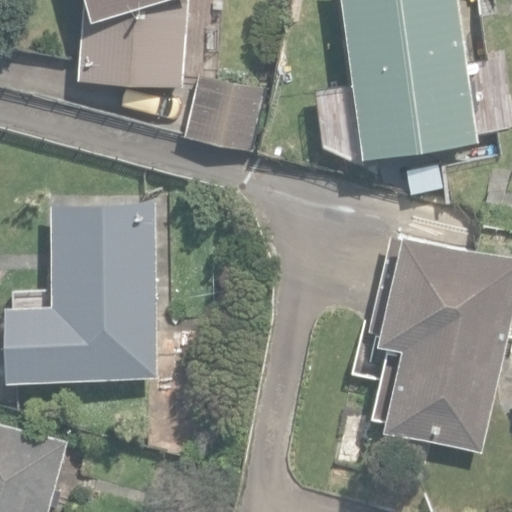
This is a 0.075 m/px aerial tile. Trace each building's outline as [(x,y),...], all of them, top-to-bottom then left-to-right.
[(90,0),(84,73),(186,81),(192,0),(90,0)] [(347,0),(367,152),(483,137),(465,0),(347,0)] [(191,129),(256,144),(270,85),(205,70),(191,129)] [(11,299),(12,374),(163,372),(160,198),(160,197),(55,199),(57,298),(11,299)] [(384,424),(482,447),(511,318),(511,254),(405,230),(380,337),(403,343),(384,424)] [(0,511),(51,511),(73,435),(0,414),(0,511)]
